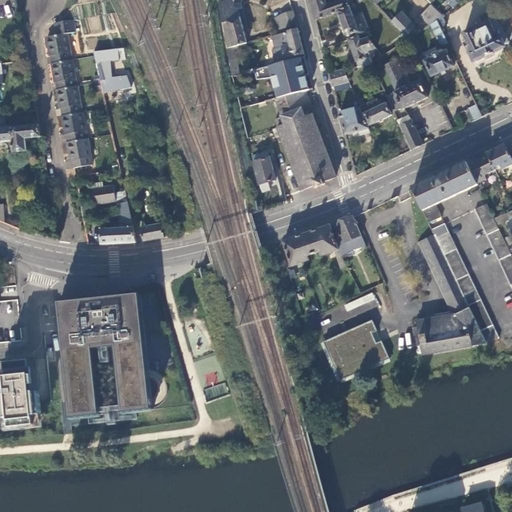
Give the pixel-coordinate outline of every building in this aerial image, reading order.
[(233,0),(229,0),(218,3),(222,25),(226,44),(227,49),(237,46),(247,43),(239,9),(235,9),(233,0)] [(310,0),(311,2),(316,20),(338,13),(338,12),(350,7),(347,0),(344,0),(325,7),(323,0),(310,0)] [(445,0),(445,1),(452,8),(458,3),(454,0),(445,0)] [(420,16),(430,25),(440,14),(431,5),(420,16)] [(362,13),(353,16),(350,7),(338,12),(338,13),(347,36),(353,34),(355,37),(366,33),(368,32),(362,13)] [(279,34),(298,28),(293,12),(281,14),(275,17),(279,34)] [(402,13),(392,22),(408,40),(418,33),(414,28),(415,26),(402,13)] [(466,44),(475,61),(485,56),(487,59),(495,55),(494,52),(505,47),(504,45),(509,43),(505,33),(504,33),(497,19),(490,23),(489,22),(464,34),(469,43),(466,44)] [(74,33),(72,20),(54,23),(56,36),(47,38),(49,49),(50,56),(52,56),(53,63),(71,60),(66,34),(74,33)] [(437,20),(430,25),(440,47),(448,43),(437,20)] [(290,58),(304,54),(301,43),(298,28),(279,34),(273,36),(276,49),(274,50),(277,62),(290,58)] [(369,51),(377,48),(366,33),(355,37),(348,40),(349,40),(357,62),(367,59),(366,54),(370,53),(369,51)] [(334,37),(321,42),(323,49),(336,45),(334,37)] [(237,46),(227,49),(232,77),(239,75),(236,58),(237,58),(236,56),(239,55),(237,46)] [(127,76),(112,78),(111,61),(125,60),(123,49),(94,52),(95,56),(97,63),(101,62),(105,80),(100,81),(100,82),(103,93),(131,88),(127,76)] [(454,66),(458,64),(451,50),(447,51),(454,66)] [(417,59),(427,77),(431,75),(432,76),(454,66),(447,51),(428,60),(425,55),(417,59)] [(313,90),(305,58),(278,65),(255,72),(257,80),(271,78),(276,99),(306,91),(313,90)] [(71,60),(53,63),(52,63),(54,75),(56,83),(57,83),(58,90),(76,86),(72,60),(71,60)] [(404,109),(428,98),(420,80),(407,86),(394,60),(384,65),(396,92),(394,93),(402,108),(403,109),(404,109)] [(344,70),(330,74),(331,79),(333,87),(350,83),(345,71),(344,70)] [(246,90),(249,92),(252,90),(254,88),(253,84),(250,82),(246,83),(244,86),(240,87),(241,91),(246,90)] [(58,90),(57,90),(59,100),(61,109),(62,109),(64,116),(82,112),(77,86),(76,86),(58,90)] [(323,182),(336,178),(311,115),(314,114),(306,91),(299,93),(276,99),(283,116),(275,119),(278,127),(273,129),(274,131),(276,137),(281,135),(302,190),(315,186),(316,188),(324,185),(323,182)] [(394,112),(402,108),(394,93),(387,96),(394,112)] [(369,122),(367,123),(369,127),(392,115),(387,104),(381,107),(378,100),(368,105),(371,112),(366,115),(369,122)] [(473,122),(482,117),(477,106),(467,110),(473,122)] [(361,107),(340,113),(343,124),(346,135),(354,133),(355,138),(361,136),(362,139),(363,139),(364,140),(373,137),(369,127),(361,107)] [(64,116),(63,116),(65,127),(66,135),(67,135),(69,142),(87,139),(83,112),(82,112),(64,116)] [(0,114),(0,121),(11,121),(11,113),(0,114)] [(404,135),(412,150),(415,149),(420,146),(423,145),(411,120),(400,125),(404,135)] [(12,128),(11,128),(12,141),(13,153),(14,152),(27,151),(26,139),(41,137),(40,125),(12,128)] [(0,142),(12,141),(11,128),(0,128),(0,142)] [(394,140),(401,156),(412,150),(404,135),(394,140)] [(69,142),(68,142),(70,154),(72,161),(73,160),(74,168),(93,165),(88,139),(87,139),(69,142)] [(503,169),(511,165),(511,158),(505,145),(497,149),(487,153),(494,168),(495,168),(501,165),(503,169)] [(494,168),(487,153),(478,158),(471,161),(468,163),(477,183),(487,179),(485,175),(496,170),(495,168),(494,168)] [(259,155),(252,157),(260,185),(262,192),(270,190),(268,183),(276,181),(269,158),(268,158),(261,160),(260,156),(259,155)] [(477,183),(468,163),(446,173),(413,188),(414,190),(423,211),(424,212),(430,223),(442,217),(436,205),(478,185),(477,183)] [(117,204),(128,202),(126,192),(115,193),(114,186),(103,187),(102,183),(92,184),(95,205),(117,202),(117,204)] [(118,244),(136,243),(131,214),(128,202),(117,204),(121,225),(112,226),(112,229),(100,230),(102,245),(118,244)] [(494,218),(487,204),(475,210),(511,286),(511,256),(510,252),(494,218)] [(84,222),(98,220),(95,206),(81,208),(82,213),(84,222)] [(23,231),(32,234),(30,215),(21,216),(21,217),(23,231)] [(366,246),(353,216),(343,220),(335,224),(331,226),(339,249),(342,256),(366,246)] [(469,274),(445,224),(433,230),(436,236),(487,344),(499,338),(469,274)] [(162,225),(141,228),(143,242),(154,240),(165,238),(162,225)] [(339,249),(331,226),(305,234),(283,241),(289,258),(284,260),(291,280),(296,278),(292,266),(309,260),(308,256),(319,252),(321,256),(335,251),(341,269),(348,267),(342,256),(339,249)] [(420,346),(422,356),(487,344),(436,236),(420,244),(454,315),(417,322),(420,346)] [(149,370),(141,294),(100,299),(58,303),(69,399),(71,419),(89,417),(136,412),(153,410),(152,407),(149,370)] [(349,311),(376,299),(374,294),(346,306),(349,311)] [(360,371),(391,358),(383,340),(378,342),(373,332),(378,330),(374,319),(324,340),(341,379),(360,371)] [(39,392),(32,392),(32,391),(33,390),(34,390),(35,390),(35,389),(35,388),(35,387),(35,385),(33,368),(30,369),(29,361),(5,363),(5,371),(2,372),(4,396),(1,396),(3,407),(4,419),(10,419),(11,428),(36,426),(35,416),(41,416),(40,402),(39,392)] [(158,372),(149,370),(152,407),(156,406),(162,402),(166,396),(167,391),(166,383),(163,377),(158,372)] [(207,395),(226,393),(225,385),(206,387),(207,395)] [(89,421),(89,424),(106,423),(106,425),(116,424),(116,422),(137,420),(136,412),(89,417),(89,421)] [(465,511),(486,511),(484,503),(465,508),(465,511)]
